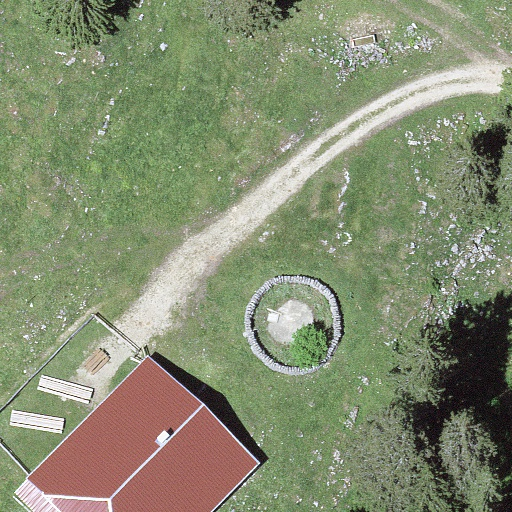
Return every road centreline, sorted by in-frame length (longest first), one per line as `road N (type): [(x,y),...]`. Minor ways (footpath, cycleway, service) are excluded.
road 1 (track): [(511,83),(443,83),(346,131),(290,171),(128,338)]
road 2 (track): [(501,79),(487,47),(406,0)]
